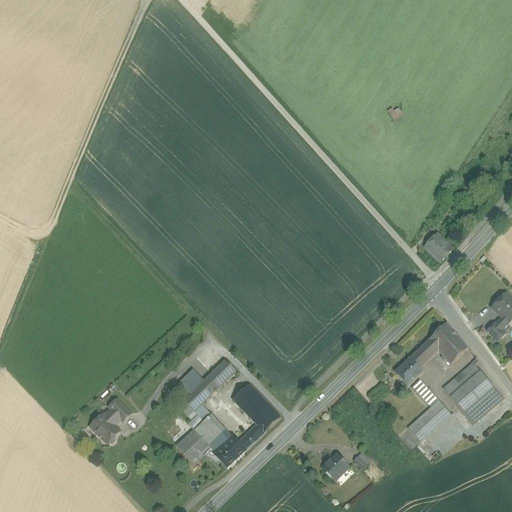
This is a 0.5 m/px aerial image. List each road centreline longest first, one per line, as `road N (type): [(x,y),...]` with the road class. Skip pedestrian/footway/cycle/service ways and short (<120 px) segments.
road 1 (unclassified): [(436,288),(179,0)]
road 2 (secondary): [(436,288),(207,511)]
road 3 (track): [(145,0),(43,235),(0,218)]
road 4 (unclassified): [(511,393),(436,288)]
